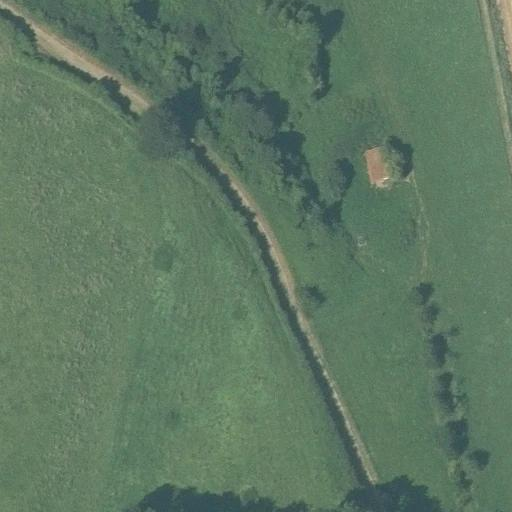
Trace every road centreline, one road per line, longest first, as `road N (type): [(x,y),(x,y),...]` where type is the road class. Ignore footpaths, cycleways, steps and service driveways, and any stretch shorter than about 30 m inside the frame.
road 1 (track): [(377,511),(278,276),(226,188),(177,137),(0,8)]
road 2 (track): [(467,511),(414,187),(353,0)]
road 3 (track): [(305,342),(426,281)]
